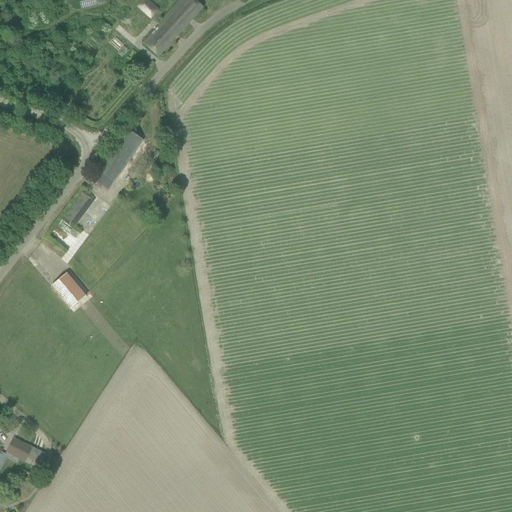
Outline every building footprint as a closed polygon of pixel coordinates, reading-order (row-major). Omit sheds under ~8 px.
[(146,0),(143,0),(137,7),(151,19),(158,11),(146,0)] [(193,0),(181,0),(180,1),(156,26),(157,27),(142,43),(158,57),(202,8),(193,0)] [(127,131),(93,180),(101,186),(107,190),(126,165),(142,142),(135,137),(127,131)] [(65,218),(76,226),(94,203),(83,194),(65,218)] [(78,239),(59,224),(52,233),(71,248),(78,239)] [(86,297),(67,274),(51,287),(70,310),(86,297)] [(25,463),(27,458),(32,461),(37,452),(32,449),(32,448),(13,438),(5,453),(25,463)]
